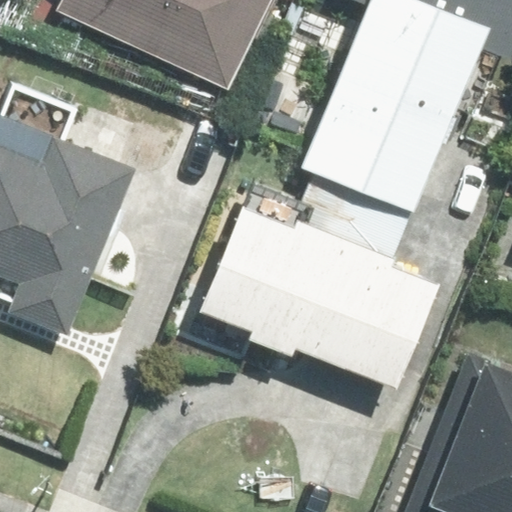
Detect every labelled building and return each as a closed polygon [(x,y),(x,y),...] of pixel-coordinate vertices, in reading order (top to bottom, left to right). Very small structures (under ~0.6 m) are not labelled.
[(243,0),(37,0),(35,7),(209,81),(243,0)] [(378,266),(398,211),(458,42),(497,56),(511,11),(511,0),(340,0),(344,1),(284,171),(304,178),(287,228),(219,203),(178,320),(370,389),(410,277),(378,266)] [(115,165),(52,139),(68,101),(4,74),(0,83),(0,273),(10,278),(0,301),(0,312),(43,331),(57,298),(115,165)] [(511,215),(502,241),(511,245),(511,215)] [(511,511),(511,376),(450,353),(390,511),(511,511)]
